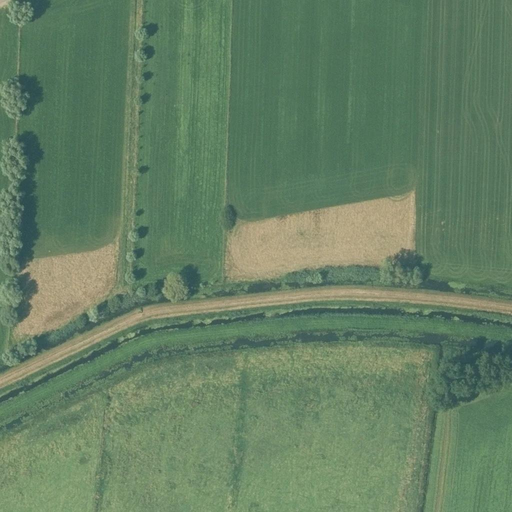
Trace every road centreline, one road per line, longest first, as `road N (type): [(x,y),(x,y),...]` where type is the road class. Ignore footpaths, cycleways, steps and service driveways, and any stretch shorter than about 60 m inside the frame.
road 1 (track): [(511,337),(371,323),(157,339),(0,413)]
road 2 (track): [(0,383),(136,319),(189,308),(370,295),(511,310)]
